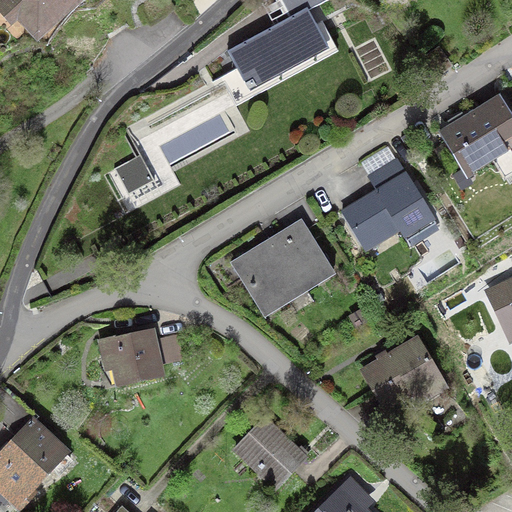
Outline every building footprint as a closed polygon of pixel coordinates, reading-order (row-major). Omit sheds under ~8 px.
[(0,0),(0,13),(9,23),(21,12),(34,27),(40,31),(54,22),(58,15),(75,0),(0,0)] [(279,0),(290,18),(227,52),(236,68),(220,76),(232,98),(262,82),(266,89),(338,50),(322,22),(316,25),(308,11),(328,0),(279,0)] [(511,117),(501,100),(443,137),(468,177),(511,149),(511,117)] [(387,146),(361,162),(377,191),(342,212),(364,246),(397,226),(409,245),(420,238),(418,234),(435,223),(387,146)] [(147,153),(121,167),(135,193),(162,179),(147,153)] [(272,244),(270,240),(238,259),(267,306),(330,268),(303,225),(272,244)] [(511,283),(490,294),(498,311),(511,304),(511,283)] [(102,341),(107,366),(116,368),(119,384),(160,375),(151,333),(120,340),(119,337),(102,341)] [(175,335),(158,339),(163,362),(180,358),(175,335)] [(384,410),(412,394),(413,396),(440,379),(417,340),(362,372),(384,410)] [(0,490),(17,506),(66,455),(32,423),(37,418),(18,400),(0,419),(0,421),(17,438),(0,456),(0,490)] [(275,489),(304,458),(264,420),(235,450),(275,489)] [(363,511),(360,508),(368,500),(351,484),(322,511),(363,511)]
